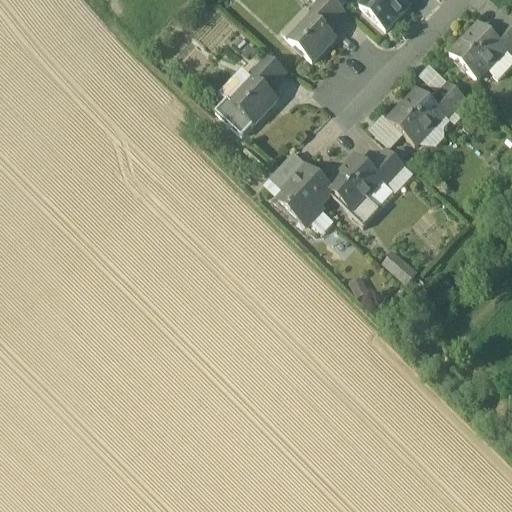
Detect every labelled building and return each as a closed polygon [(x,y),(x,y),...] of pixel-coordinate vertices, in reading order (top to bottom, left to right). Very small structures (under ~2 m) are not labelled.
[(343,14),(327,0),(323,0),(307,17),(311,21),(326,33),(343,14)] [(369,0),(359,11),(385,36),(410,10),(398,0),(369,0)] [(311,21),(289,45),(312,67),(335,41),(326,33),(311,21)] [(511,56),(511,25),(511,24),(493,43),(505,56),(509,59),(511,56)] [(480,31),(463,48),(462,47),(449,60),(477,86),(487,75),(505,56),(493,43),(492,43),(480,31)] [(505,56),(487,75),(498,85),(511,70),(511,63),(508,60),(509,59),(505,56)] [(267,60),(249,79),(253,82),(268,95),(285,76),(267,60)] [(239,76),(219,99),(225,105),(227,103),(231,106),(250,86),(239,76)] [(250,86),(231,106),(254,128),(277,103),(268,95),(253,82),(250,86)] [(448,90),(430,109),(442,122),(443,122),(446,126),(465,106),(448,90)] [(417,96),(401,114),(400,112),(387,125),(415,151),(442,122),(430,109),(417,96)] [(231,106),(227,103),(225,105),(214,117),(241,142),(254,128),(231,106)] [(357,162),(340,180),(338,178),(326,191),(333,198),(333,199),(351,216),(352,216),(353,217),(367,203),(382,187),(386,191),(404,171),(387,156),(370,174),(357,162)] [(294,159),(270,185),(282,196),(306,170),(294,159)] [(306,170),(282,196),(285,199),(279,205),(291,217),(293,215),(309,230),(322,216),(319,213),(333,199),(333,198),(326,191),(323,188),(321,190),(317,186),(319,184),(306,172),(307,171),(306,170)] [(367,203),(353,217),(352,216),(351,216),(348,220),(363,233),(380,216),(367,203)] [(389,255),(379,267),(403,287),(413,276),(389,255)]
